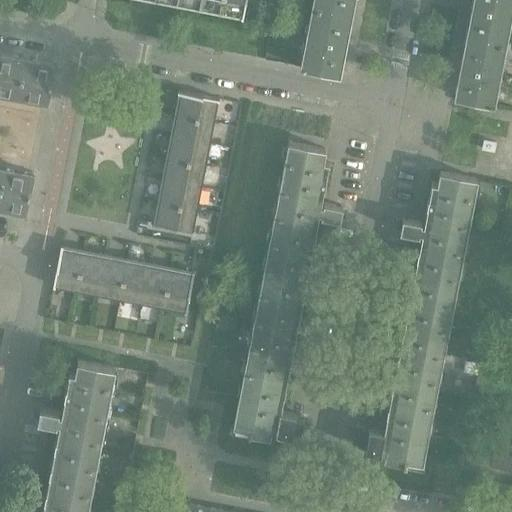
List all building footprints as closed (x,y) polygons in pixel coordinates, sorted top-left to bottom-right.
[(199,0),(177,0),(176,4),(198,8),(199,0)] [(222,0),(199,0),(198,8),(220,13),(222,0)] [(222,0),(220,13),(241,17),(241,18),(243,18),(246,0),(222,0)] [(353,0),(313,0),(312,6),(351,14),(353,0)] [(511,0),(473,0),(466,35),(505,43),(511,5),(511,0)] [(340,75),(351,14),(312,6),(300,67),(340,75)] [(466,35),(454,97),(494,104),(505,43),(466,35)] [(26,59),(0,53),(0,94),(18,98),(26,59)] [(55,64),(26,59),(18,98),(47,104),(55,64)] [(178,93),(177,99),(174,114),(177,114),(214,122),(218,101),(219,101),(219,99),(178,91),(178,93)] [(214,122),(177,114),(174,114),(170,136),(210,143),(214,122)] [(210,143),(170,136),(166,157),(168,158),(206,165),(210,143)] [(494,151),(495,143),(484,140),(482,149),(494,151)] [(281,410),(319,213),(321,214),(321,217),(340,220),(343,207),(323,203),(323,206),(320,205),(329,162),(323,161),(325,149),(288,142),(234,425),(249,428),(248,433),(251,434),(251,432),(270,436),(271,432),(275,432),(275,433),(292,436),(292,435),(300,437),(304,416),(296,414),(296,413),(281,410)] [(206,165),(168,158),(166,157),(162,179),(201,187),(206,165)] [(33,174),(5,169),(0,193),(0,208),(26,214),(33,174)] [(467,226),(474,192),(477,178),(440,171),(438,183),(432,182),(424,225),(421,225),(422,222),(402,218),(400,232),(419,236),(420,233),(422,233),(384,431),(369,428),(369,429),(361,427),(357,448),(365,449),(364,450),(381,454),(381,453),(386,454),(385,458),(404,462),(403,463),(406,464),(407,458),(422,461),(467,226)] [(201,187),(162,179),(157,201),(160,201),(197,209),(201,187)] [(197,209),(160,201),(157,201),(153,222),(152,222),(152,224),(194,232),(194,230),(193,230),(197,209)] [(84,250),(69,247),(63,246),(63,245),(61,245),(53,286),(55,287),(55,286),(76,290),(84,250)] [(106,254),(84,250),(76,290),(98,294),(106,254)] [(127,259),(112,256),(106,254),(98,294),(120,298),(127,259)] [(149,263),(127,259),(120,298),(141,302),(149,263)] [(171,267),(149,263),(141,302),(163,307),(171,267)] [(192,271),(171,267),(163,307),(184,311),(184,312),(186,312),(194,271),(192,270),(192,271)] [(86,511),(112,380),(114,366),(78,359),(75,371),(70,370),(62,413),(59,413),(59,410),(40,406),(37,420),(57,424),(57,421),(60,421),(42,511),(86,511)] [(510,434),(497,431),(490,467),(511,471),(511,469),(511,446),(507,445),(510,434)] [(205,511),(206,508),(186,504),(186,503),(185,502),(182,511),(205,511)]
